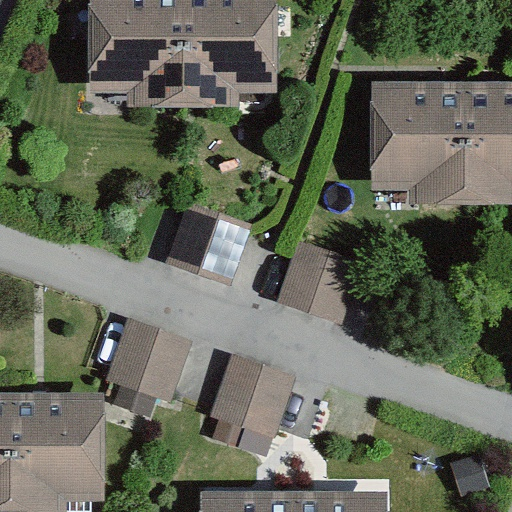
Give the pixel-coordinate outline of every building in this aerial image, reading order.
[(241,106),(241,94),(278,94),(277,0),(90,0),(91,94),(127,94),(127,106),(241,106)] [(511,91),(379,89),(377,191),(420,192),(420,214),(511,215),(511,91)] [(191,205),(170,265),(235,288),(255,227),(191,205)] [(368,266),(304,244),(285,302),(349,323),(368,266)] [(196,343),(131,320),(109,383),(174,405),(196,343)] [(299,381),(236,358),(214,418),(278,441),(299,381)] [(0,511),(67,511),(68,503),(107,503),(106,395),(0,394),(0,511)] [(388,511),(388,492),(202,493),(201,511),(388,511)]
